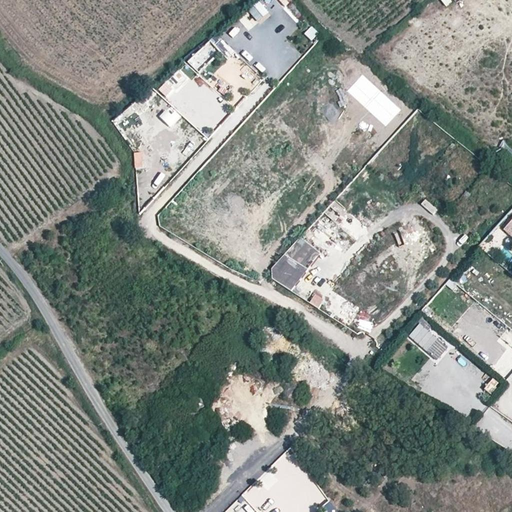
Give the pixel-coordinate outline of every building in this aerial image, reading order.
[(261,0),(270,12),(276,7),(270,0),(261,0)] [(260,1),(248,10),(259,23),(271,14),(260,1)] [(245,36),(251,26),(242,20),(236,30),(245,36)] [(198,74),(226,44),(215,34),(188,64),(198,74)] [(288,63),(297,52),(286,42),(276,53),(288,63)] [(220,52),(228,59),(235,51),(226,44),(220,52)] [(247,58),(258,68),(268,57),(257,47),(247,58)] [(204,83),(194,95),(206,106),(216,94),(204,83)] [(221,96),(215,102),(227,112),(232,106),(221,96)] [(183,117),(207,134),(214,123),(190,106),(183,117)] [(511,147),(504,140),(499,145),(511,157),(511,147)] [(382,190),(388,186),(379,174),(373,178),(382,190)] [(337,247),(324,248),(325,261),(337,261),(337,247)] [(287,253),(269,272),(291,292),(309,273),(287,253)] [(328,296),(334,287),(329,283),(323,292),(328,296)] [(336,291),(332,297),(344,306),(348,300),(336,291)] [(321,307),(324,297),(314,294),(311,304),(321,307)] [(446,314),(438,322),(447,329),(454,320),(446,314)] [(437,364),(455,345),(425,318),(407,338),(437,364)] [(482,352),(478,356),(489,365),(493,360),(482,352)] [(494,395),(501,381),(492,377),(485,391),(494,395)] [(474,428),(511,451),(511,425),(486,409),(474,428)] [(275,461),(279,467),(294,458),(290,452),(275,461)] [(294,459),(277,473),(287,485),(304,471),(294,459)] [(268,491),(279,479),(269,470),(258,482),(268,491)] [(299,484),(305,498),(319,492),(313,478),(299,484)] [(339,511),(331,500),(323,506),(327,511),(339,511)]
